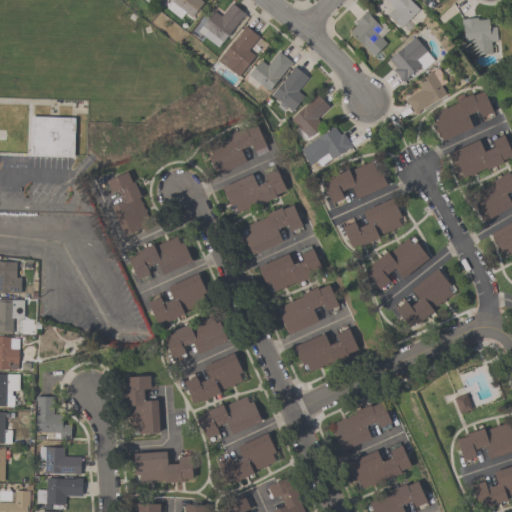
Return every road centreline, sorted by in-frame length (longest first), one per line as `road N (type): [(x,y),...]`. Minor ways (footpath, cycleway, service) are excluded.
road 1 (residential): [(335,511),(178,182)]
road 2 (residential): [(490,321),(290,412)]
road 3 (residential): [(490,321),(484,281),(421,168)]
road 4 (residential): [(268,0),(367,96)]
road 5 (residential): [(105,511),(106,444),(84,391)]
